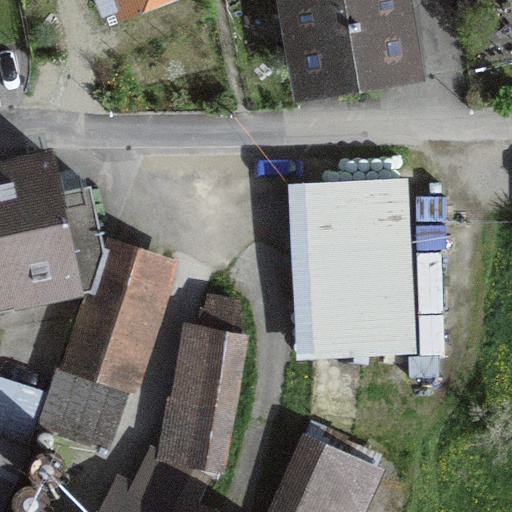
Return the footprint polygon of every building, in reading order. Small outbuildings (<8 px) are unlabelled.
[(135,0),(99,0),(104,13),(135,0)] [(295,0),(309,86),(405,70),(393,0),(295,0)] [(480,0),(458,0),(461,9),(482,4),(480,0)] [(14,305),(93,288),(95,282),(104,257),(89,188),(57,195),(49,160),(0,170),(0,300),(12,298),(14,305)] [(406,181),(301,186),(309,355),(414,350),(406,181)] [(104,257),(95,282),(93,288),(69,364),(117,380),(126,383),(166,267),(107,247),(104,257)] [(117,380),(69,364),(59,361),(40,419),(96,443),(117,380)] [(0,511),(27,456),(0,443),(0,511)] [(115,483),(101,511),(303,511),(313,491),(353,510),(370,473),(305,443),(273,511),(197,511),(195,511),(211,477),(169,458),(152,501),(115,483)] [(352,511),(353,510),(313,491),(303,511),(352,511)]
